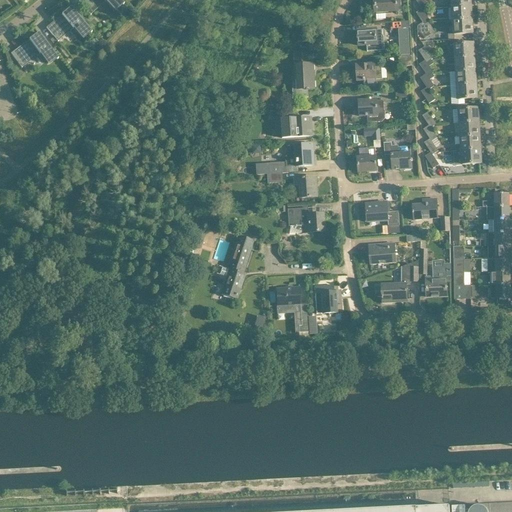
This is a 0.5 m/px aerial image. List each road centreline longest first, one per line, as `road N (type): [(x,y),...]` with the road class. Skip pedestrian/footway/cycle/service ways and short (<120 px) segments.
road 1 (residential): [(511,312),(371,321),(348,267)]
road 2 (residential): [(339,188),(332,36),(346,0)]
road 3 (residential): [(339,188),(511,175)]
